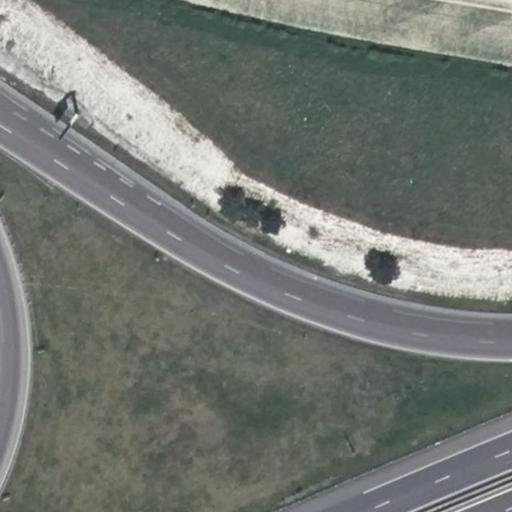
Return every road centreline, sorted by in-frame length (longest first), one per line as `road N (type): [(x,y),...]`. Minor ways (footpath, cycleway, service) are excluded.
road 1 (motorway): [(511,337),(387,326),(309,298),(182,239),(0,125)]
road 2 (motorway): [(0,251),(18,324),(15,409),(0,450)]
road 3 (motorway): [(511,451),(365,511)]
